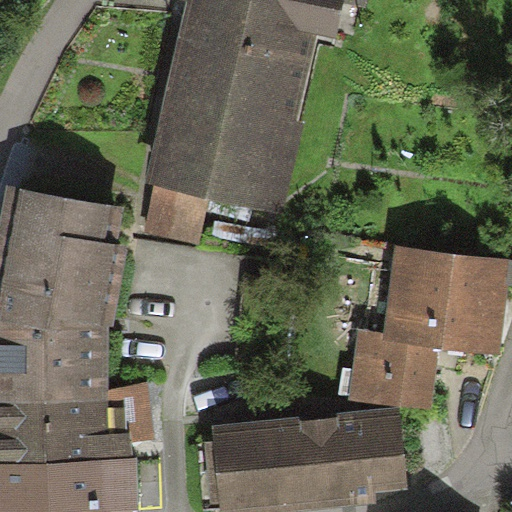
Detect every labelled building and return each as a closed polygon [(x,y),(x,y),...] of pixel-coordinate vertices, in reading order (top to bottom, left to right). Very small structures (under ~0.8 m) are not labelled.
[(363,0),(181,0),(140,183),(272,213),(312,37),(328,40),(336,6),(361,12),(363,0)] [(112,208),(14,190),(0,238),(0,323),(101,334),(121,255),(104,243),(112,208)] [(500,362),(511,273),(511,263),(394,247),(382,335),(357,331),(347,401),(432,413),(440,354),(500,362)] [(101,334),(0,323),(0,374),(101,382),(101,334)] [(101,382),(0,374),(0,467),(125,459),(123,432),(102,431),(101,382)] [(402,410),(213,430),(214,445),(204,446),(211,511),(220,510),(219,511),(351,511),(381,509),(380,498),(411,495),(402,410)] [(125,459),(0,467),(0,511),(102,511),(131,508),(125,459)]
